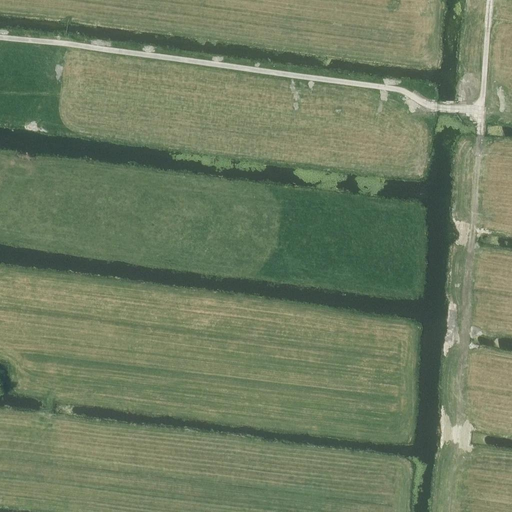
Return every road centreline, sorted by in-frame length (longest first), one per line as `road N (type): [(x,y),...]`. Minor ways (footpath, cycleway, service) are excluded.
road 1 (track): [(0,37),(399,90),(428,107),(481,113)]
road 2 (track): [(490,0),(462,455)]
